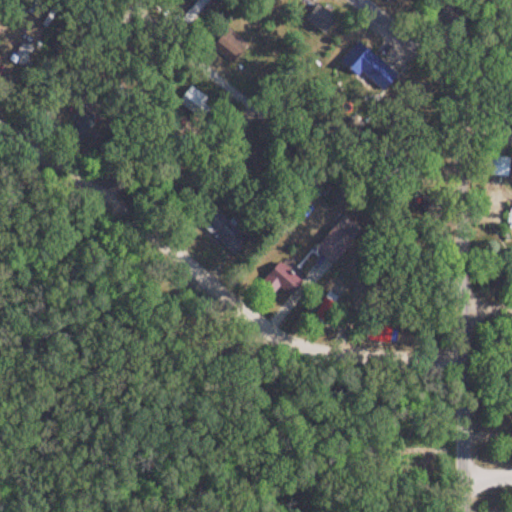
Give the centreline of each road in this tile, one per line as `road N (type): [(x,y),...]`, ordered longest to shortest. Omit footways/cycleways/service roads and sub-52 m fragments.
road 1 (residential): [(442,329),(353,329),(245,302),(0,113)]
road 2 (residential): [(443,282),(448,59)]
road 3 (residential): [(442,511),(442,329)]
road 4 (residential): [(511,118),(385,0)]
road 5 (residential): [(14,122),(101,0)]
road 6 (residential): [(121,0),(206,85)]
